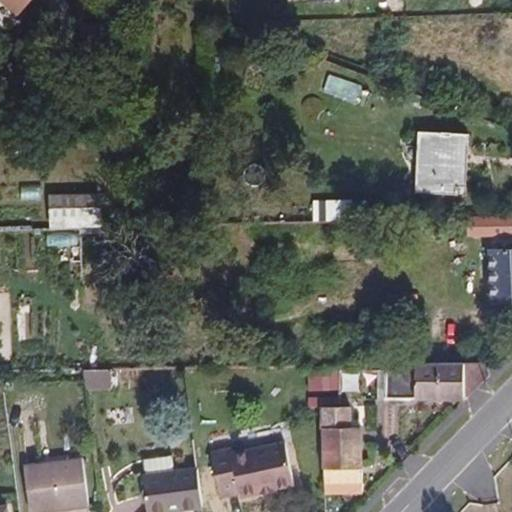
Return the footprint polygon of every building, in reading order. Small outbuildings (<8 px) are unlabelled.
[(29,0),(2,0),(18,13),(29,0)] [(97,14),(97,0),(82,1),(82,14),(97,14)] [(112,35),(112,20),(82,21),(82,36),(112,35)] [(468,185),(467,135),(418,133),(417,191),(459,194),(460,185),(468,185)] [(51,196),(51,227),(102,226),(101,195),(51,196)] [(125,225),(124,211),(111,212),(111,226),(125,225)] [(511,214),(469,215),(469,236),(490,236),(491,300),(511,299),(511,214)] [(489,376),(485,362),(416,362),(416,371),(388,371),(387,397),(467,399),(489,376)] [(308,390),(322,390),(339,390),(340,363),(324,363),(324,367),(308,367),(308,390)] [(86,388),(112,387),(111,367),(84,367),(86,388)] [(353,427),(352,406),(323,407),(325,494),(362,493),(361,426),(353,427)] [(233,452),(232,447),(212,451),(221,495),(240,491),(241,496),(261,492),(260,489),(274,486),(274,489),(294,485),(286,441),(233,452)] [(29,502),(44,501),(45,511),(89,505),(82,458),(24,465),(29,502)] [(148,511),(156,511),(203,507),(198,468),(144,474),(148,511)] [(29,502),(30,511),(37,511),(45,511),(44,501),(29,502)]
